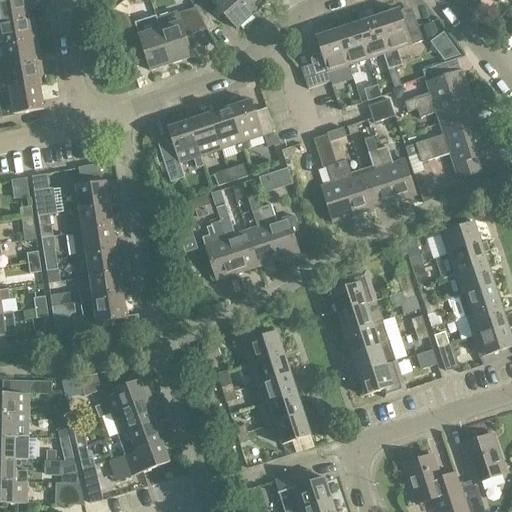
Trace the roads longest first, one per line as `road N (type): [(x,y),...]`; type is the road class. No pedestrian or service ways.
road 1 (residential): [(86,130),(241,75),(304,13),(352,0)]
road 2 (residential): [(372,511),(349,444),(511,389)]
road 3 (residential): [(70,0),(86,130)]
road 4 (residential): [(511,96),(436,0)]
